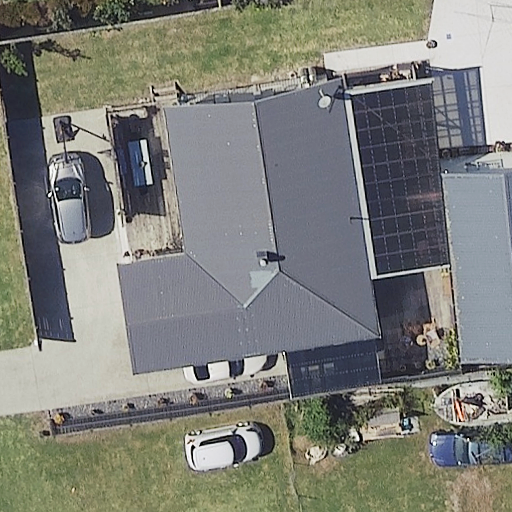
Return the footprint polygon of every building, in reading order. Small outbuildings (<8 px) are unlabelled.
[(358,28),(354,0),(271,0),(276,38),(358,28)] [(438,0),(440,10),(501,5),(500,0),(438,0)] [(295,93),(291,67),(146,89),(168,227),(97,238),(115,349),(267,326),(275,376),(409,356),(399,288),(357,295),(337,169),(371,164),(359,83),(295,93)] [(511,332),(511,150),(416,162),(437,342),(511,332)] [(480,511),(483,461),(424,458),(421,511),(480,511)]
